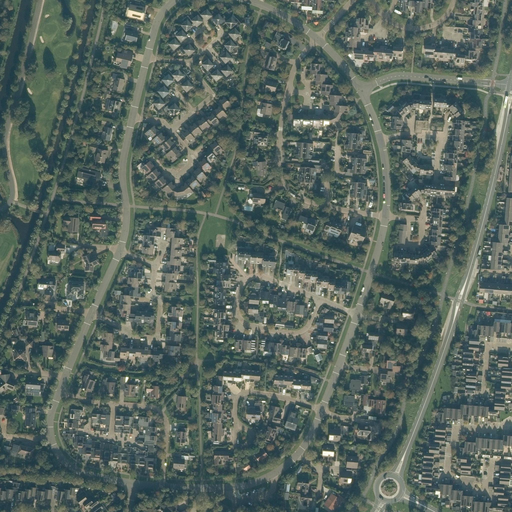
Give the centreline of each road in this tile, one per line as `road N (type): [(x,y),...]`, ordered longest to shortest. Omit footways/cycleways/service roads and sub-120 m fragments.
road 1 (unclassified): [(0,210),(12,192),(6,128),(40,0)]
road 2 (tertiary): [(465,284),(507,111)]
road 3 (unclassified): [(361,91),(399,75),(508,84)]
road 4 (tertiary): [(404,455),(454,317)]
road 5 (residential): [(91,313),(130,337),(156,339),(155,265)]
road 6 (residential): [(326,206),(289,191),(279,174),(288,90)]
road 7 (residential): [(247,278),(237,297),(238,318),(247,325),(301,331),(319,301)]
road 8 (unclassified): [(134,119),(122,177),(121,251)]
road 9 (residential): [(162,486),(163,418),(157,409),(113,404)]
